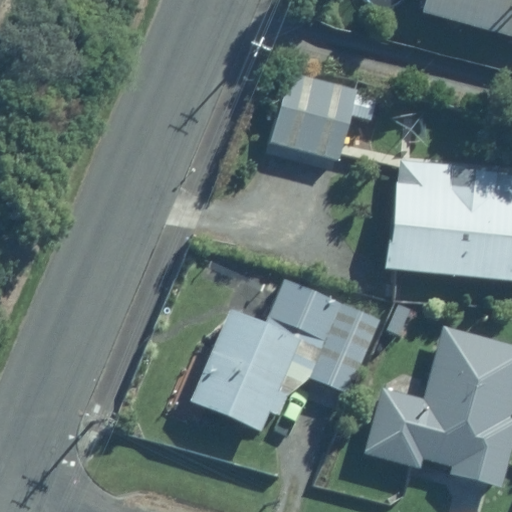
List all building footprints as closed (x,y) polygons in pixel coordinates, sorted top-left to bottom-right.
[(511,0),(420,0),(415,17),(511,46),(511,0)] [(353,101),(286,82),(267,151),(334,170),(353,101)] [(400,178),(387,178),(381,280),(511,287),(511,182),(492,181),(492,176),(400,171),(400,178)] [(381,325),(275,285),(259,331),(225,319),(191,415),(259,439),(266,419),(277,423),(283,403),(301,385),(351,404),(381,325)] [(511,425),(507,424),(511,403),(511,353),(435,335),(418,406),(377,395),(361,462),(419,476),(422,465),(452,473),(450,484),(498,496),(511,437),(511,425)]
